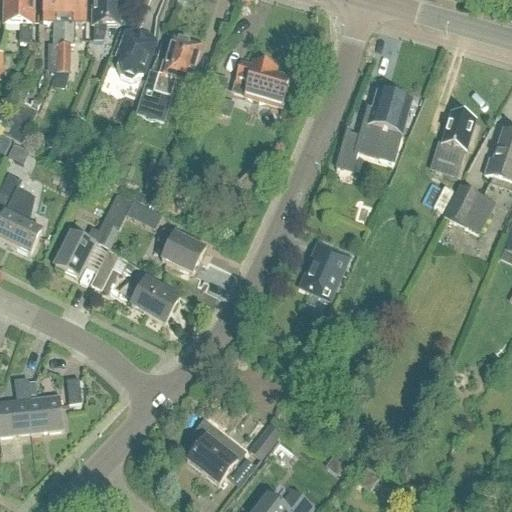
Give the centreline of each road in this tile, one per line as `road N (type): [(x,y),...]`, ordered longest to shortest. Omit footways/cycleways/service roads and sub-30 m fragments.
road 1 (residential): [(156,406),(215,343),(262,268),(333,107),(366,0)]
road 2 (residential): [(0,302),(89,347),(156,406)]
road 3 (secondary): [(511,41),(366,0)]
